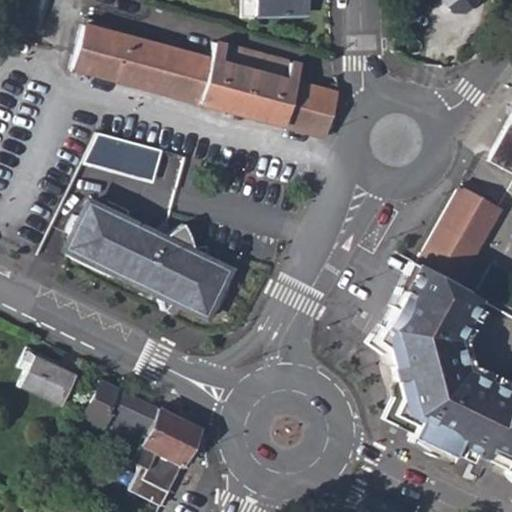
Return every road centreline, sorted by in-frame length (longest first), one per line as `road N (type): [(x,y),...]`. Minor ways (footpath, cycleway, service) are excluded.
road 1 (residential): [(277,328),(360,161),(364,114)]
road 2 (tertiary): [(182,382),(0,292)]
road 3 (residential): [(364,114),(427,121),(474,90),(511,41)]
road 4 (tertiary): [(487,511),(340,440)]
